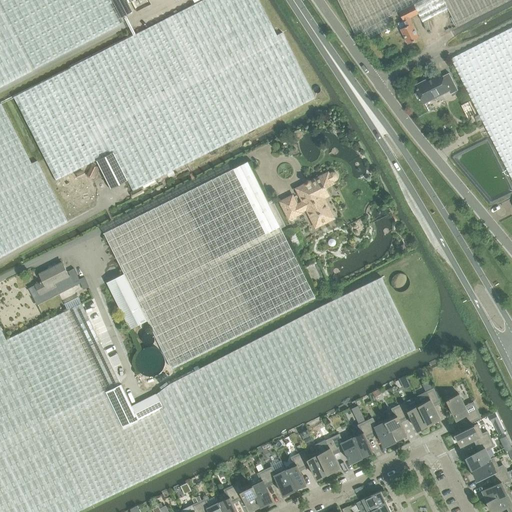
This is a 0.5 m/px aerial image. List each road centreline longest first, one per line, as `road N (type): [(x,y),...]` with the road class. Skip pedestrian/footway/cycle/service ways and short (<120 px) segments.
road 1 (secondary): [(347,81),(504,355)]
road 2 (secondary): [(511,325),(400,147),(347,81)]
road 3 (residential): [(468,511),(434,445),(297,511)]
road 4 (unclassified): [(511,249),(376,82)]
road 5 (unclassified): [(376,82),(511,23)]
